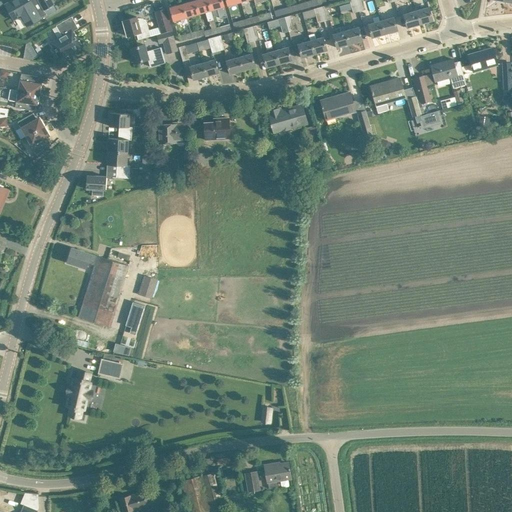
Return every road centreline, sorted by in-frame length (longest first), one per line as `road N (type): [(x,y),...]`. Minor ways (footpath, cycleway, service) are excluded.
road 1 (unclassified): [(98,88),(246,93),(456,32)]
road 2 (unclassified): [(0,476),(78,481),(221,446),(328,436)]
road 3 (tertiary): [(10,346),(40,239),(80,145)]
road 4 (unclassified): [(328,436),(511,432)]
road 5 (residential): [(80,145),(51,103),(54,75),(0,62)]
